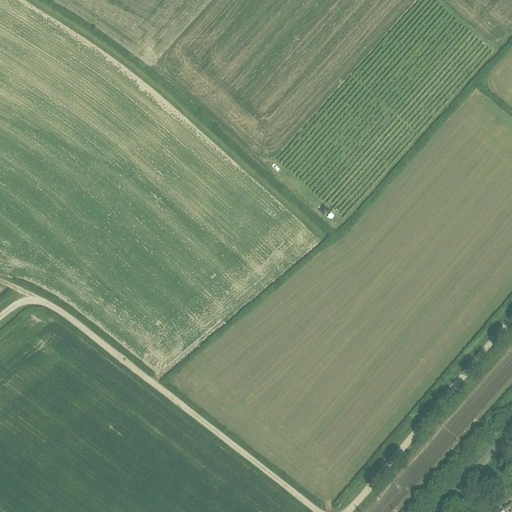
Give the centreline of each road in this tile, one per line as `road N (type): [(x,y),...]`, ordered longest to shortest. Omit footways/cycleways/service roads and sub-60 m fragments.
road 1 (track): [(29,297),(57,308),(317,511)]
road 2 (track): [(511,317),(346,511)]
